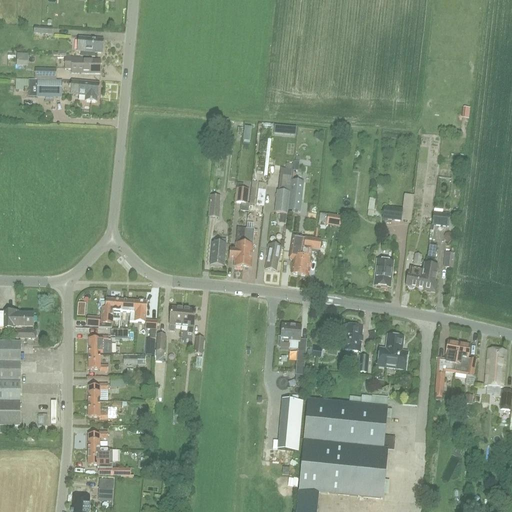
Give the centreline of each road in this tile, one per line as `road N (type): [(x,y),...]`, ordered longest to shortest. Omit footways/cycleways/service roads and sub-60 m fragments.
road 1 (residential): [(511,335),(155,277),(110,238)]
road 2 (unclassified): [(110,238),(133,0)]
road 3 (residential): [(60,511),(68,281)]
road 4 (unknown): [(431,317),(422,430),(402,511)]
